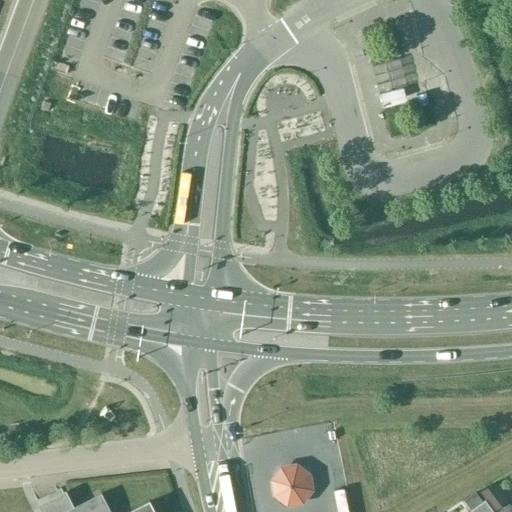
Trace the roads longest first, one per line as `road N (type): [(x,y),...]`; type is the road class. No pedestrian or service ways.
road 1 (primary): [(511,305),(376,310),(215,300)]
road 2 (unclassified): [(247,61),(225,78),(202,119),(185,295)]
road 3 (unclassified): [(215,300),(230,129),(247,61)]
road 4 (primary): [(277,352),(511,351)]
road 5 (unclassified): [(0,469),(208,444)]
road 6 (primary): [(185,295),(0,251)]
road 7 (primary): [(0,298),(185,341)]
road 8 (primary): [(208,444),(226,422),(241,377),(277,352)]
